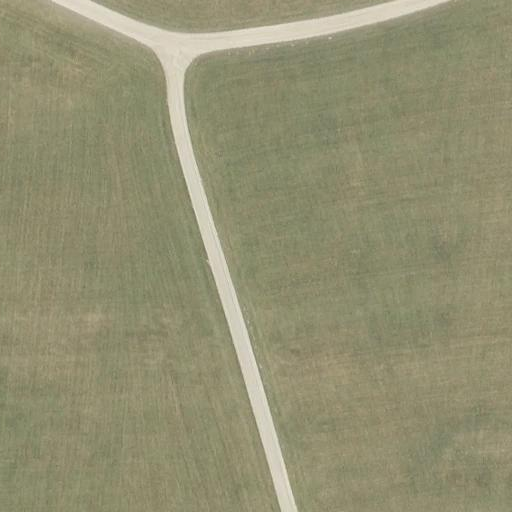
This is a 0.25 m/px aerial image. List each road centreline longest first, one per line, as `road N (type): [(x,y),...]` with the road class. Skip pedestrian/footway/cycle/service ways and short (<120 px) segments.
road 1 (track): [(288,511),(178,129),(176,46)]
road 2 (track): [(69,0),(176,46),(323,27),(427,0)]
